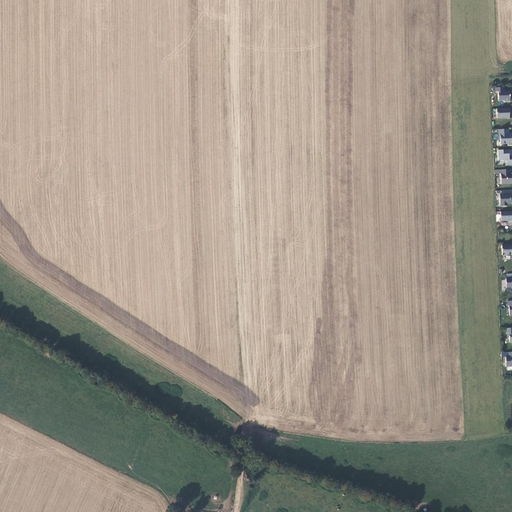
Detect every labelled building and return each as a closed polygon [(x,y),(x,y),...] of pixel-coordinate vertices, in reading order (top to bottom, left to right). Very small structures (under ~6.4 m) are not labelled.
[(504,87),(496,87),(496,102),(510,102),(510,91),(504,91),(504,87)] [(510,108),(496,108),(496,119),(509,118),(510,108)] [(508,129),(498,129),(499,145),(511,144),(511,135),(511,133),(509,133),(508,129)] [(511,149),(495,150),(496,161),(504,161),(504,167),(511,166),(511,157),(509,158),(509,155),(511,154),(511,149)] [(510,169),(500,170),(499,184),(511,183),(511,182),(511,173),(510,173),(510,169)] [(511,189),(501,191),(498,207),(507,206),(507,205),(511,204),(511,189)] [(511,210),(499,211),(500,221),(507,221),(507,225),(511,224),(511,210)] [(511,244),(500,245),(500,255),(511,255),(511,259),(511,258),(511,244)] [(511,351),(505,352),(506,356),(503,356),(503,368),(511,367),(511,351)]
